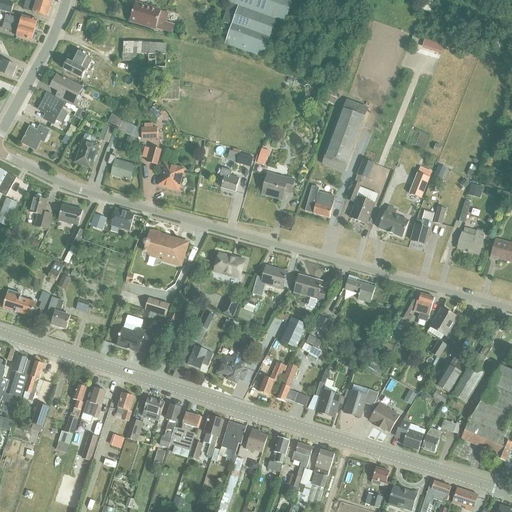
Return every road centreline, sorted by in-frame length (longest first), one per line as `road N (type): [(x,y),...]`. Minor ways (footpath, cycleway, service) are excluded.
road 1 (tertiary): [(511,494),(0,332)]
road 2 (residential): [(511,306),(61,181),(0,153)]
road 3 (unclassified): [(0,130),(52,41),(65,0)]
